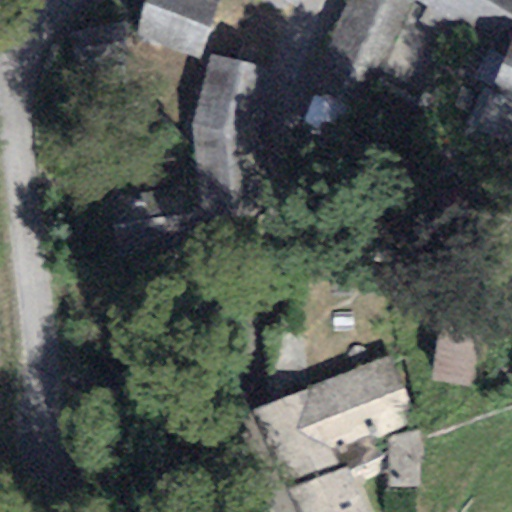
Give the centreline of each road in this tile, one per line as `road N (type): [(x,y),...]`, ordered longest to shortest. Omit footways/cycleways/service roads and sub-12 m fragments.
road 1 (unclassified): [(64,0),(25,43),(8,101),(64,511)]
road 2 (unclassified): [(316,0),(288,64),(273,251),(244,367),(242,409),(286,511)]
